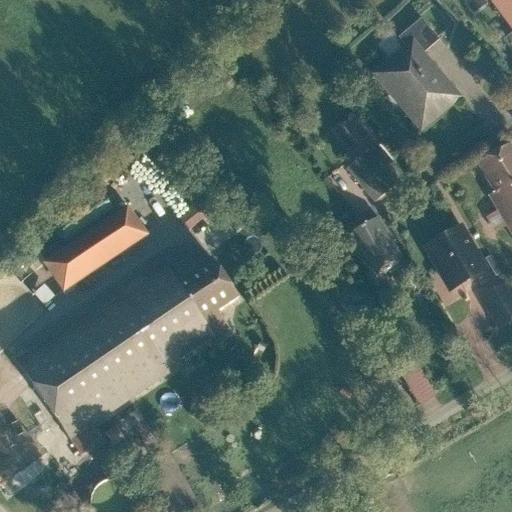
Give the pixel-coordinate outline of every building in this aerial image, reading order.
[(511,0),(483,0),(511,39),(511,0)] [(440,43),(424,23),(402,40),(409,49),(415,44),(424,55),(440,43)] [(427,131),(463,103),(424,55),(415,44),(409,49),(380,73),(427,131)] [(367,141),(354,123),(340,133),(354,151),(367,141)] [(373,200),(403,176),(380,147),(350,170),(373,200)] [(511,154),(486,170),(501,196),(493,200),(502,216),(495,220),(504,236),(511,231),(511,232),(511,154)] [(208,222),(198,207),(183,217),(192,232),(208,222)] [(150,240),(132,212),(49,267),(68,295),(150,240)] [(411,265),(382,221),(352,241),(380,285),(411,265)] [(496,274),(469,227),(429,250),(456,297),(496,274)] [(252,298),(225,259),(184,288),(222,342),(237,332),(226,316),(252,298)] [(89,460),(108,446),(97,431),(222,342),(184,288),(167,265),(22,364),(89,460)] [(511,331),(511,288),(489,302),(507,334),(511,331)] [(154,442),(153,415),(124,416),(125,430),(114,430),(115,444),(154,442)]
